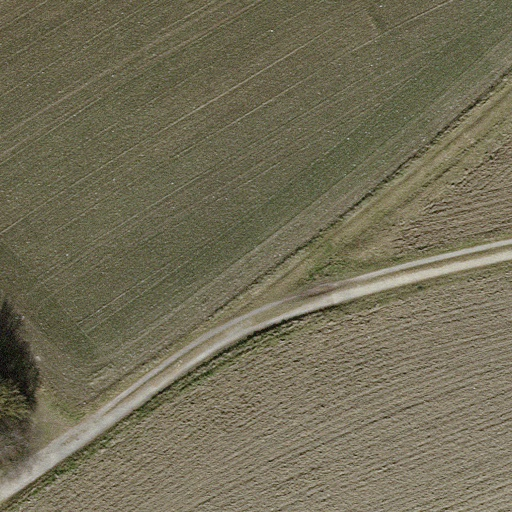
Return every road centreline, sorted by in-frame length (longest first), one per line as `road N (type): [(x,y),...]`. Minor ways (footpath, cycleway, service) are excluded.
road 1 (track): [(0,489),(226,329),(511,89)]
road 2 (track): [(226,329),(373,278),(511,250)]
